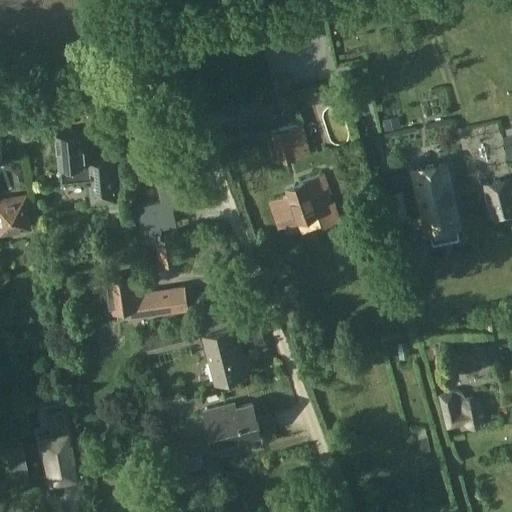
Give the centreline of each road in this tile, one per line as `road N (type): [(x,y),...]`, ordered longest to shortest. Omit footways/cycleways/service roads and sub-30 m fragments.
road 1 (track): [(0,56),(120,62),(171,77),(216,171),(342,511)]
road 2 (track): [(120,62),(130,37),(329,0)]
